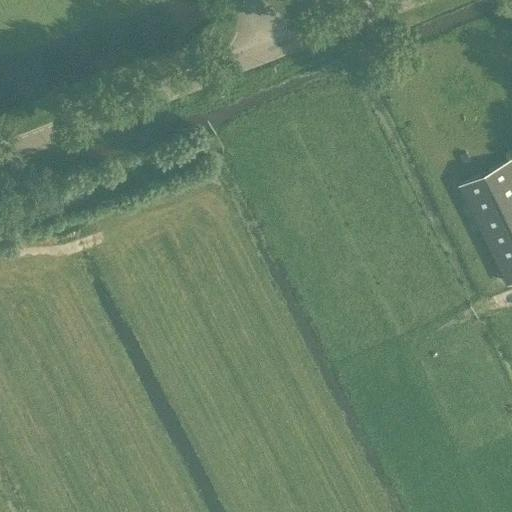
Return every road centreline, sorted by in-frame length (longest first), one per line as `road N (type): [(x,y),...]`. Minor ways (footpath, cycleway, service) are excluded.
road 1 (unclassified): [(0,156),(271,55)]
road 2 (unclassified): [(271,55),(421,0)]
